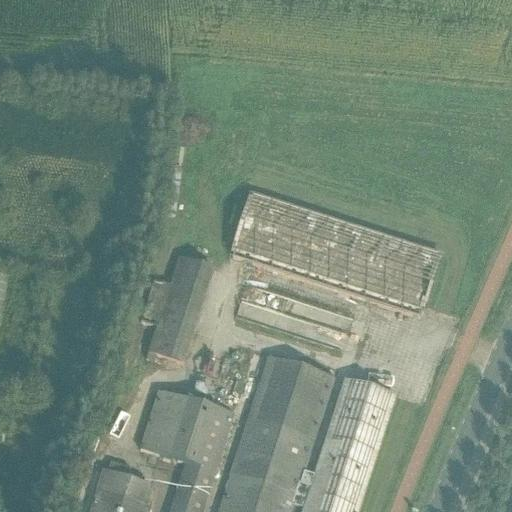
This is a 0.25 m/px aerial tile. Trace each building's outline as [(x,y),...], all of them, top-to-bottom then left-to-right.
[(417,319),(437,254),(243,195),(241,201),(227,196),(221,215),(195,207),(188,227),(205,232),(207,225),(231,232),(222,260),(417,319)] [(183,368),(209,270),(176,261),(150,359),(183,368)] [(271,337),(265,357),(296,366),(298,362),(342,376),(346,362),(348,363),(354,342),(330,335),(327,344),(308,338),(311,329),(275,318),(269,337),(271,337)] [(140,457),(140,458),(172,469),(182,438),(185,439),(185,437),(182,436),(184,430),(187,431),(188,430),(185,429),(191,409),(165,401),(159,422),(155,421),(153,428),(150,427),(149,428),(152,429),(143,458),(140,457)] [(309,476),(324,427),(320,426),(305,474),(309,476)]
